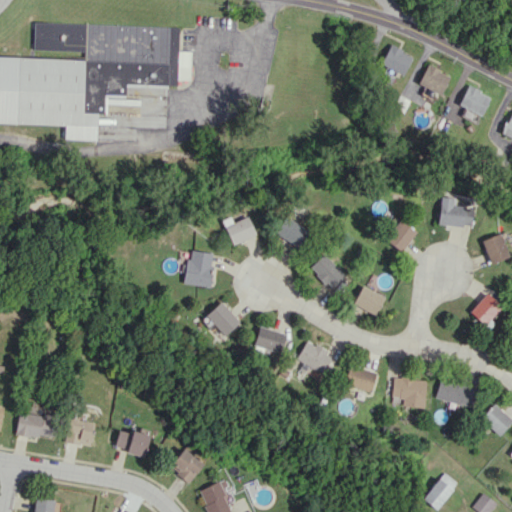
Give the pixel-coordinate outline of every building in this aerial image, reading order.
[(83,60),(82,112),(105,112),(106,96),(125,96),(125,86),(176,87),(176,80),(189,80),(190,51),(177,51),(178,28),(141,28),(141,61),(83,60)] [(379,64),(402,75),(412,55),(389,44),(379,64)] [(0,122),(64,124),(63,139),(95,140),(96,113),(81,112),(82,59),(0,56),(0,122)] [(449,74),(425,64),(417,84),(440,94),(449,74)] [(489,95),(466,85),(458,105),(481,114),(489,95)] [(511,108),(500,133),(511,138),(511,108)] [(436,223),(470,226),(471,207),(451,206),(452,197),(438,196),(436,223)] [(273,233),(297,247),(308,230),(284,215),(273,233)] [(221,219),(230,244),(254,235),(247,216),(231,222),(229,216),(221,219)] [(383,239),(399,251),(414,231),(398,219),(383,239)] [(479,240),(489,263),(507,256),(498,232),(479,240)] [(208,286),(212,252),(187,250),(184,283),(208,286)] [(328,288),(343,275),(323,253),(309,266),(328,288)] [(383,296),(360,284),(351,303),(374,315),(383,296)] [(468,311),(483,325),(500,307),(485,293),(468,311)] [(204,314),(223,335),(239,321),(220,301),(204,314)] [(280,352),(284,332),(257,327),(253,346),(280,352)] [(295,360),(323,372),(332,353),(304,341),(295,360)] [(343,386),(371,390),(374,370),(346,366),(343,386)] [(390,396),(402,398),(401,405),(422,408),(426,380),(392,376),(390,396)] [(433,396),(471,408),(476,389),(439,378),(433,396)] [(479,419),(498,435),(511,419),(491,403),(479,419)] [(14,432),(52,439),(56,417),(17,410),(14,432)] [(88,445),(92,421),(66,417),(62,441),(88,445)] [(142,455),(147,435),(116,428),(112,448),(142,455)] [(166,466),(185,482),(200,464),(181,448),(166,466)] [(455,480),(440,471),(422,500),(437,510),(455,480)] [(196,490),(205,511),(228,511),(215,481),(196,490)] [(481,511),(487,511),(495,503),(481,492),(471,504),(481,511)] [(51,511),(53,499),(34,497),(32,511),(51,511)]
